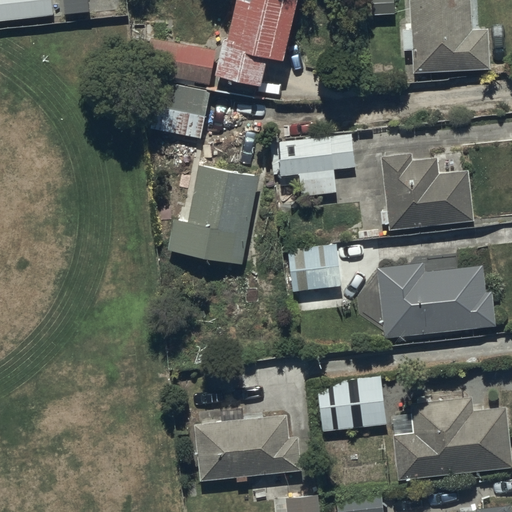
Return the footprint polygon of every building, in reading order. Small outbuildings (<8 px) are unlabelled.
[(0,0),(0,21),(55,16),(53,0),(0,0)] [(301,0),(240,0),(231,41),(227,40),(219,78),(265,88),(271,60),(287,64),(301,0)] [(371,0),(372,15),(396,15),(395,0),(371,0)] [(474,31),(472,0),(411,0),(413,31),(405,31),(406,51),(414,51),(415,74),(492,71),(490,30),(474,31)] [(168,21),(167,4),(134,5),(135,22),(168,21)] [(211,86),(218,51),(152,38),(145,73),(211,86)] [(152,129),(203,139),(212,92),(162,82),(152,129)] [(336,170),(357,168),(353,135),(278,143),(279,148),(272,148),(275,175),(282,174),(282,179),(301,177),(303,197),(338,193),(336,170)] [(391,232),(476,223),(470,171),(441,174),(440,158),(415,161),(414,154),(382,158),(391,232)] [(244,266),(261,178),(201,167),(190,223),(176,220),(170,252),(244,266)] [(294,293),(343,288),(338,245),(290,251),(294,293)] [(381,323),(492,310),(488,275),(483,275),(480,247),(421,254),(420,245),(372,250),(381,323)] [(319,419),(384,412),(379,363),(313,370),(319,419)] [(395,465),(510,453),(503,390),(470,394),(469,380),(407,387),(410,417),(389,419),(395,465)] [(286,422),(284,399),(191,409),(197,467),(299,456),(295,421),(286,422)] [(382,472),(381,451),(340,455),(341,475),(382,472)] [(333,485),(336,511),(379,511),(379,510),(383,510),(379,480),(333,485)] [(318,511),(316,482),(272,486),(274,511),(318,511)] [(509,511),(507,488),(472,492),(472,495),(447,498),(448,511),(509,511)]
